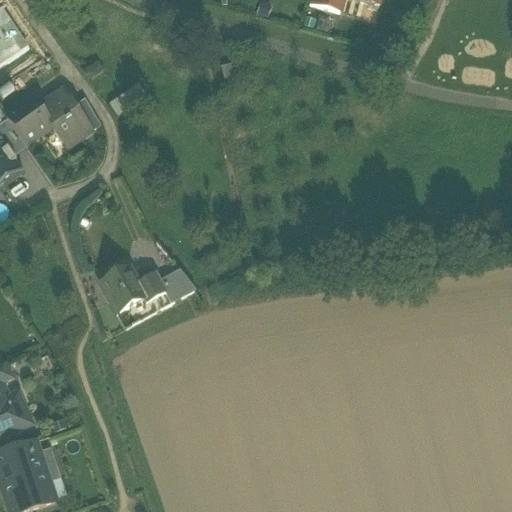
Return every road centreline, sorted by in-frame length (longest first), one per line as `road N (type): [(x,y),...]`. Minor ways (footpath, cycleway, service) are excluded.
road 1 (residential): [(18,0),(116,132),(111,174),(50,201),(90,326)]
road 2 (track): [(90,326),(150,511)]
